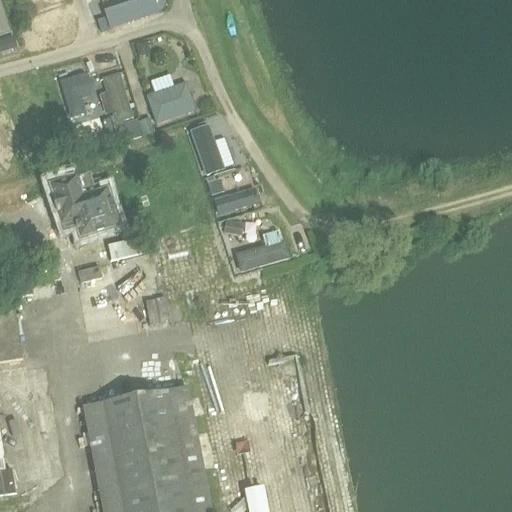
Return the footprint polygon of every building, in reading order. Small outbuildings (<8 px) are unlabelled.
[(0,36),(10,33),(0,2),(0,36)] [(150,17),(145,2),(107,16),(106,16),(98,19),(103,31),(111,27),(112,30),(150,17)] [(68,17),(38,29),(46,50),(76,39),(68,17)] [(121,124),(132,121),(119,76),(103,81),(114,117),(116,125),(121,124)] [(194,115),(184,86),(147,99),(156,128),(194,115)] [(0,113),(0,146),(1,150),(15,146),(5,112),(0,113)] [(61,148),(47,114),(33,120),(41,139),(25,146),(31,161),(61,148)] [(120,141),(125,139),(121,125),(121,124),(116,125),(114,117),(100,121),(107,145),(120,141)] [(190,133),(206,178),(224,172),(208,127),(190,133)] [(91,174),(75,179),(82,199),(96,195),(91,175),(91,174)] [(82,199),(75,179),(49,187),(51,194),(53,198),(51,199),(54,207),(56,215),(57,215),(58,218),(61,227),(62,227),(63,227),(64,231),(75,227),(76,231),(79,240),(118,228),(106,192),(96,195),(82,199)] [(214,203),(218,217),(257,205),(253,191),(214,203)] [(135,231),(110,237),(115,262),(141,256),(135,231)] [(282,244),(280,245),(277,234),(262,238),(265,249),(237,258),(242,276),(288,262),(282,244)] [(108,286),(86,292),(91,312),(109,307),(106,295),(122,291),(113,257),(101,260),(108,286)] [(0,365),(22,362),(13,301),(0,303),(0,365)] [(209,511),(188,390),(128,401),(82,409),(91,456),(101,511),(209,511)] [(0,503),(25,502),(24,492),(10,493),(9,474),(0,474),(0,503)] [(246,511),(247,511),(266,511),(263,489),(250,492),(244,493),(244,496),(245,499),(231,511),(246,511)]
